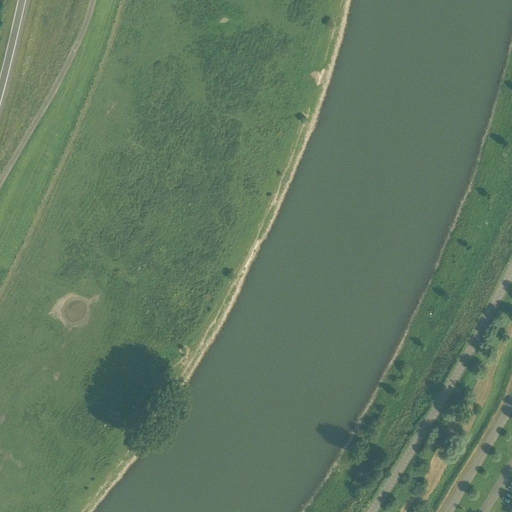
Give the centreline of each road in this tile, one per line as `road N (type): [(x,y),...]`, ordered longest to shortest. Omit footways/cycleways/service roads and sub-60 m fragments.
road 1 (unclassified): [(370,511),(511,270)]
road 2 (unclassified): [(0,186),(94,0)]
